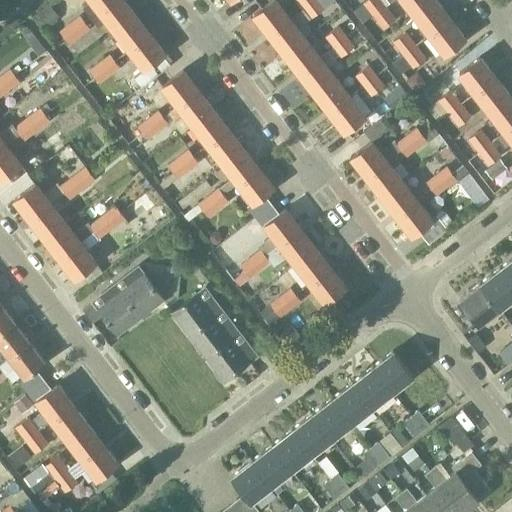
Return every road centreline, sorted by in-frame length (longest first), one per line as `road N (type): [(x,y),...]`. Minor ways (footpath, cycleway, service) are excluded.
road 1 (residential): [(405,294),(401,269),(333,180),(301,157),(179,0)]
road 2 (residential): [(177,469),(0,239)]
road 3 (residential): [(177,469),(405,294)]
road 4 (residential): [(511,434),(405,294)]
road 5 (residential): [(405,294),(511,212)]
